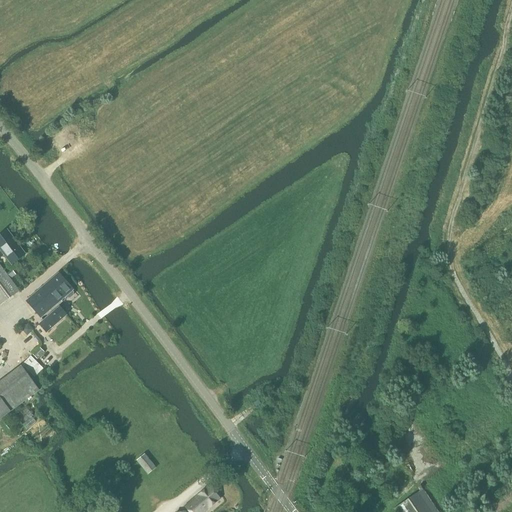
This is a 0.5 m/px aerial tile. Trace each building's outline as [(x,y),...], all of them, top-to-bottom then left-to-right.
[(0,256),(4,254),(11,264),(26,254),(8,230),(0,236),(0,256)] [(19,291),(0,265),(0,304),(0,305),(19,291)] [(58,273),(46,284),(61,300),(66,296),(68,297),(69,297),(73,294),(73,292),(72,291),(73,290),(58,273)] [(41,318),(61,300),(46,284),(26,301),(41,318)] [(59,307),(40,324),(47,332),(67,315),(59,307)] [(45,352),(40,348),(33,355),(38,359),(45,352)] [(0,420),(39,391),(21,366),(0,382),(0,420)] [(145,454),(137,460),(148,474),(156,468),(145,454)] [(209,486),(184,506),(188,511),(205,511),(220,500),(209,486)] [(394,509),(395,511),(437,511),(422,490),(394,509)]
